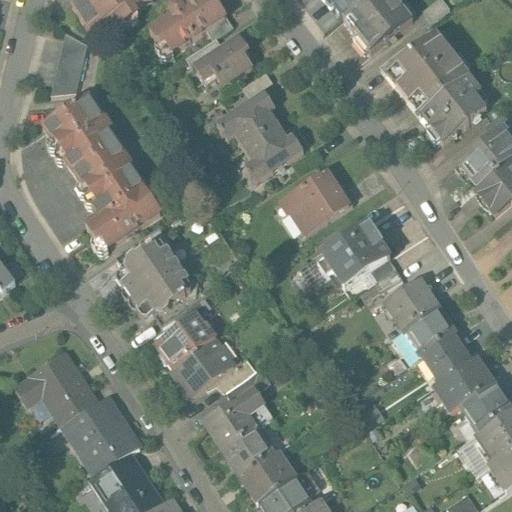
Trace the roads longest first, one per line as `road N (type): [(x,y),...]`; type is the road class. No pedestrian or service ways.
road 1 (residential): [(511,338),(403,173),(266,0)]
road 2 (residential): [(212,511),(81,314)]
road 3 (residential): [(0,173),(81,314)]
road 4 (residential): [(32,0),(0,143)]
